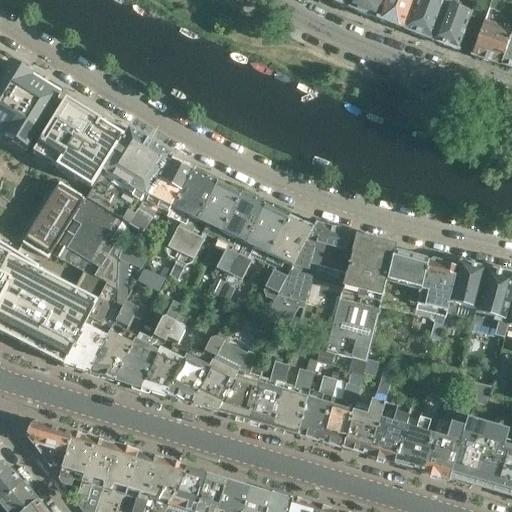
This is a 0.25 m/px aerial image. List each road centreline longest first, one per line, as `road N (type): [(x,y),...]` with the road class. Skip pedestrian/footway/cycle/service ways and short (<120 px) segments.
road 1 (tertiary): [(0,20),(226,156),(326,201),(511,249)]
road 2 (tertiary): [(439,511),(7,378)]
road 3 (tertiary): [(511,100),(373,50),(269,0)]
road 4 (residential): [(64,511),(2,427),(7,378)]
road 5 (unknown): [(0,181),(70,68)]
